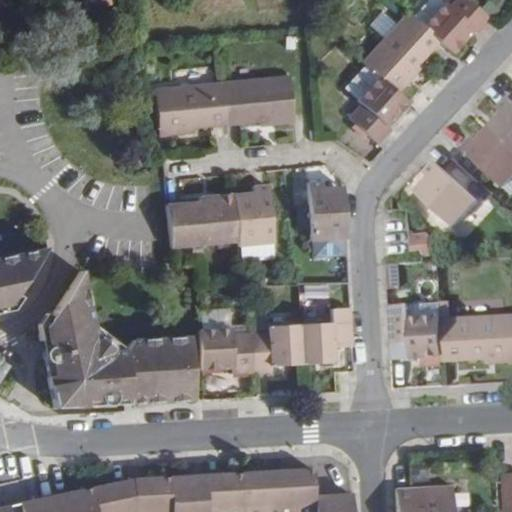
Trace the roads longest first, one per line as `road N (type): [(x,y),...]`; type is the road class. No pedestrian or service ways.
road 1 (unclassified): [(367,427),(58,443),(0,430)]
road 2 (residential): [(367,427),(366,200),(374,185)]
road 3 (residential): [(166,169),(330,155),(374,185)]
road 4 (residential): [(374,185),(385,164),(511,49)]
road 5 (residential): [(0,336),(37,321),(85,221)]
road 6 (unclassified): [(511,418),(367,427)]
road 7 (residential): [(85,221),(13,154),(0,112)]
